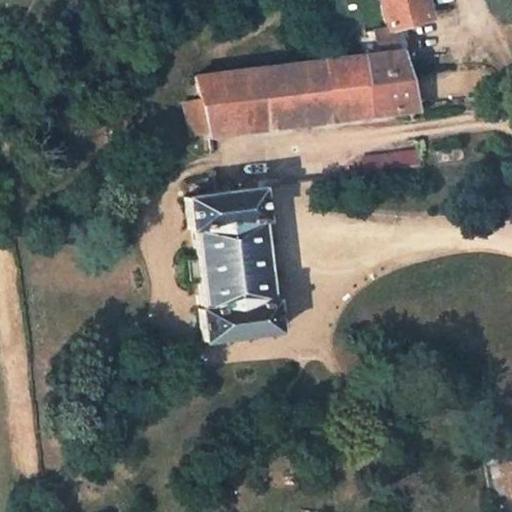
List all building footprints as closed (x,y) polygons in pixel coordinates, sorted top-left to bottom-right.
[(377,0),(386,30),(389,29),(404,25),(429,18),(423,0),(377,0)] [(389,29),(395,53),(398,52),(398,55),(409,52),(404,25),(389,29)] [(194,78),(210,134),(412,107),(398,55),(398,52),(395,53),(194,78)] [(414,153),(387,156),(389,171),(417,168),(414,153)] [(362,158),(365,174),(389,171),(387,156),(387,154),(362,158)] [(258,186),(183,196),(187,229),(190,229),(201,307),(197,307),(201,341),(276,331),(272,298),(268,299),(258,219),(262,219),(258,186)] [(511,450),(503,452),(511,490),(511,450)]
